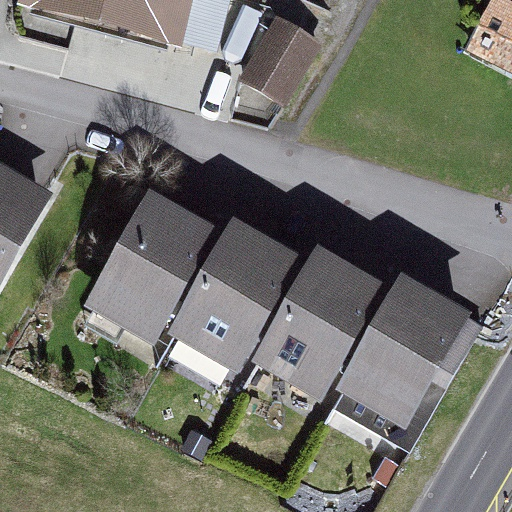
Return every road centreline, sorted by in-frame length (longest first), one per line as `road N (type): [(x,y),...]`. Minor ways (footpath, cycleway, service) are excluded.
road 1 (residential): [(511,233),(0,84)]
road 2 (primary): [(451,511),(511,408)]
